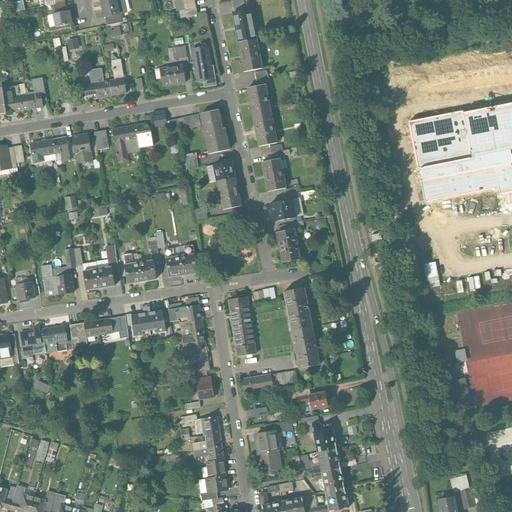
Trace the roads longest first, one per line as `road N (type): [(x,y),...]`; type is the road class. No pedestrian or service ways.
road 1 (primary): [(411,511),(304,0)]
road 2 (residential): [(229,91),(0,130)]
road 3 (residential): [(215,285),(253,511)]
road 4 (residential): [(0,318),(215,285)]
road 5 (residential): [(270,279),(229,91)]
